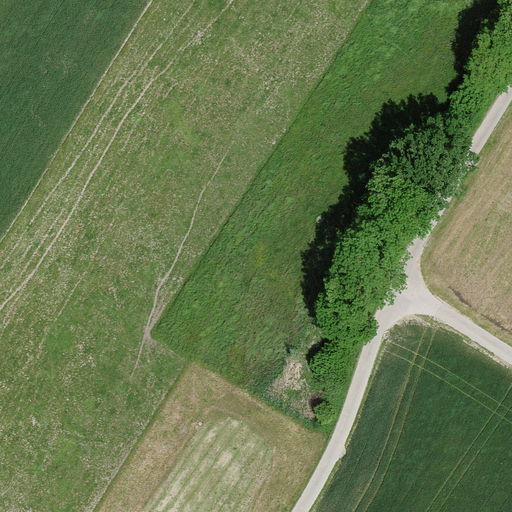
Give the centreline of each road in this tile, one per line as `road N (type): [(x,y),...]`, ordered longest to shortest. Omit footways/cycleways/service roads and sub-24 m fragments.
road 1 (track): [(511,80),(412,243),(336,440),(296,511)]
road 2 (track): [(397,281),(511,353)]
